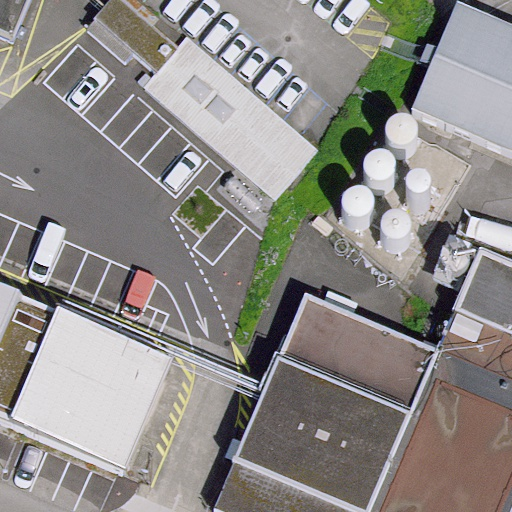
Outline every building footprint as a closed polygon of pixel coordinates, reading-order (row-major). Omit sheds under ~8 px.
[(0,0),(0,36),(21,46),(39,0),(0,0)] [(276,205),(320,153),(188,41),(176,54),(115,3),(95,25),(156,78),(144,91),(276,205)] [(414,115),(511,158),(511,35),(459,13),(414,115)] [(263,409),(222,511),(509,511),(511,506),(511,278),(478,264),(445,360),(387,335),(311,302),(263,409)] [(174,375),(0,301),(0,425),(115,475),(125,480),(174,375)]
